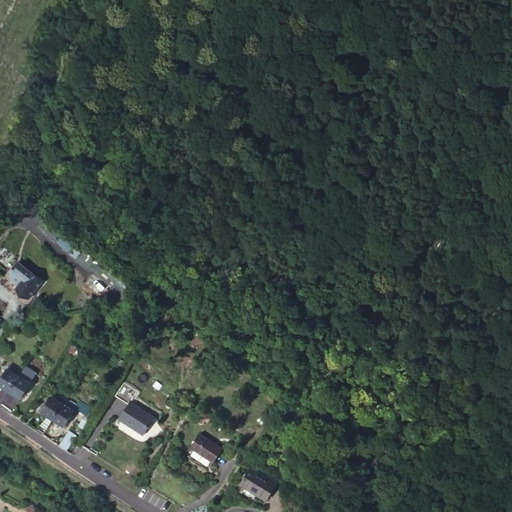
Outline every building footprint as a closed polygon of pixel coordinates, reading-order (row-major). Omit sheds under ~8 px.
[(25,208),(14,219),(21,225),(31,214),(25,208)] [(64,233),(56,242),(69,253),(77,244),(64,233)] [(16,261),(0,282),(0,285),(23,303),(40,279),(16,261)] [(8,366),(13,369),(16,363),(12,360),(8,366)] [(22,367),(18,373),(8,388),(12,391),(20,397),(38,371),(25,362),(22,367)] [(18,373),(22,367),(16,363),(13,369),(18,373)] [(8,366),(0,377),(0,382),(8,388),(18,373),(13,369),(8,366)] [(67,406),(60,401),(56,398),(51,395),(41,409),(45,412),(51,416),(61,423),(71,408),(67,406)] [(63,396),(60,401),(67,406),(71,408),(73,404),(75,401),(68,397),(67,398),(63,396)] [(75,401),(73,404),(84,411),(87,405),(77,399),(75,401)] [(151,420),(126,404),(113,423),(138,439),(151,420)] [(51,416),(45,412),(40,420),(46,424),(51,416)] [(226,447),(203,432),(194,445),(216,460),(226,447)] [(271,481),(256,471),(246,486),(261,497),(271,481)]
